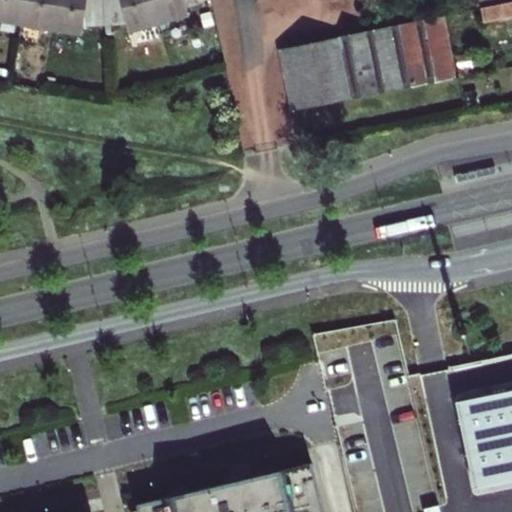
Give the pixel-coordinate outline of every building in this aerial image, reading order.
[(0,0),(0,21),(19,25),(23,0),(0,0)] [(23,0),(19,25),(49,30),(53,0),(23,0)] [(53,0),(49,30),(80,35),(82,28),(104,27),(103,0),(53,0)] [(128,33),(158,25),(151,0),(103,0),(104,27),(126,25),(128,33)] [(151,0),(158,25),(188,16),(186,8),(199,5),(197,0),(151,0)] [(511,0),(477,0),(480,9),(511,2),(511,0)] [(511,2),(480,9),(484,24),(511,18),(511,2)] [(440,17),(359,34),(280,50),(279,51),(290,112),(453,79),(448,57),(440,17)] [(73,192),(54,195),(55,203),(74,201),(73,192)] [(511,389),(457,402),(476,488),(511,480),(511,389)] [(136,507),(137,511),(323,511),(313,466),(242,482),(230,485),(136,507)]
